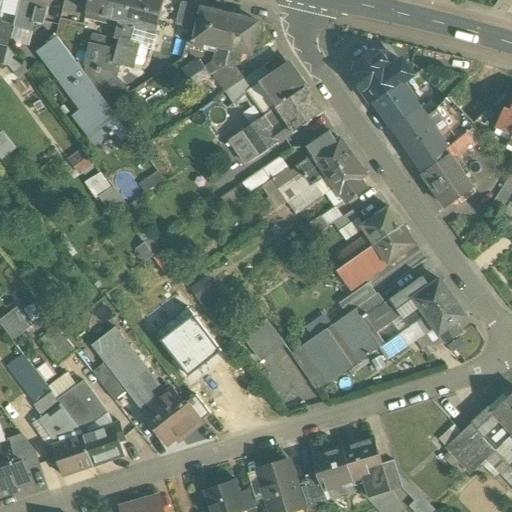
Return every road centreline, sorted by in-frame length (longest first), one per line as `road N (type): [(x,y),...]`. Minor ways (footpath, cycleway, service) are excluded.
road 1 (residential): [(40,511),(496,368),(511,355)]
road 2 (residential): [(511,341),(475,298),(306,42),(307,0)]
road 3 (tertiary): [(511,43),(349,0)]
